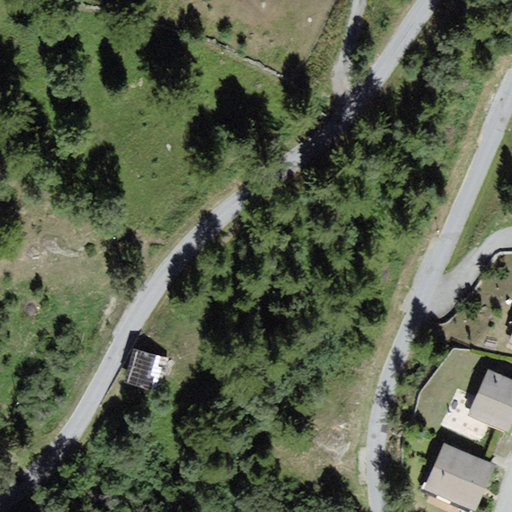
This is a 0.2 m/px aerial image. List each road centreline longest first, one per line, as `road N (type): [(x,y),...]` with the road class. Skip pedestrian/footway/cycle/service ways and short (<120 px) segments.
road 1 (residential): [(428,0),(353,111),(225,210),(158,280),(75,428),(37,475),(0,503)]
road 2 (residential): [(382,511),(378,412),(391,362),(511,94)]
